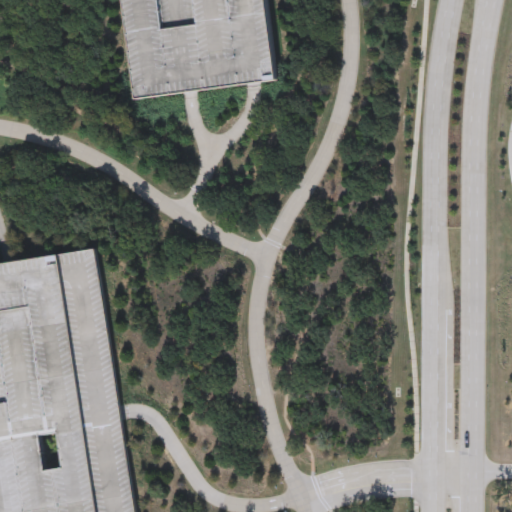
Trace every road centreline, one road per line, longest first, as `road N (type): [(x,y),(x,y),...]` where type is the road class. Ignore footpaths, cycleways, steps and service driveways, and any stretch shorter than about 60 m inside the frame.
road 1 (residential): [(306,511),(277,430),(262,311),(269,258),(341,134),(355,85),(354,0)]
road 2 (primary): [(471,474),(474,119),(490,0)]
road 3 (primary): [(450,0),(435,133),(433,309)]
road 4 (residential): [(269,258),(184,219),(102,160),(0,129)]
road 5 (primary): [(433,309),(433,474)]
road 6 (residential): [(433,474),(304,497)]
